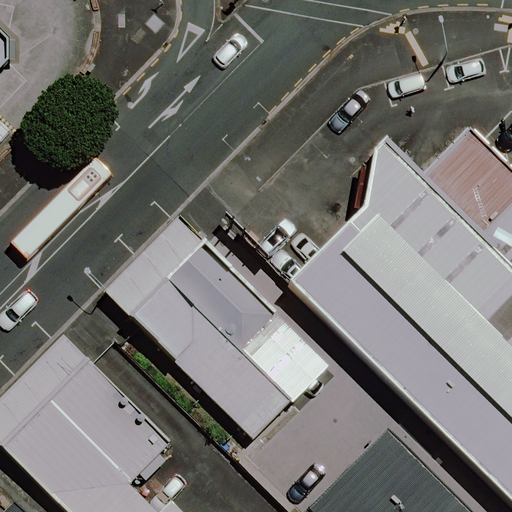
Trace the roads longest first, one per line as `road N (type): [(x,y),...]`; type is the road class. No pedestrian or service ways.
road 1 (unclassified): [(0,299),(179,124)]
road 2 (unclassified): [(179,124),(301,0)]
road 3 (secondary): [(194,0),(179,124)]
